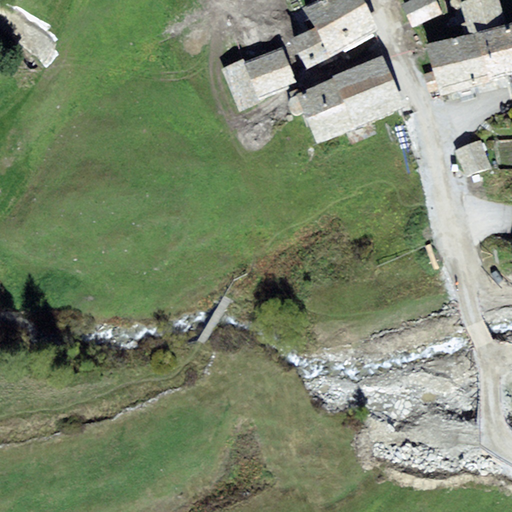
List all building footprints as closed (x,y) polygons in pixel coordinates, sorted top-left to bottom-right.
[(320,0),(304,9),(314,27),(330,56),(378,30),(361,0),(320,0)] [(436,0),(409,0),(402,3),(413,28),(443,14),(436,0)] [(467,0),(460,2),(469,34),(481,31),(507,24),(500,0),(467,0)] [(511,22),(507,24),(481,31),(495,80),(511,74),(511,22)] [(308,68),(330,56),(314,27),(292,39),(308,68)] [(442,95),(495,80),(481,31),(469,34),(428,46),(442,95)] [(298,86),(282,47),(245,62),(244,59),(221,69),(240,112),(262,103),(260,100),(298,86)] [(298,94),(317,144),(405,107),(382,55),(298,94)] [(491,168),(480,141),(455,151),(466,178),(491,168)]
